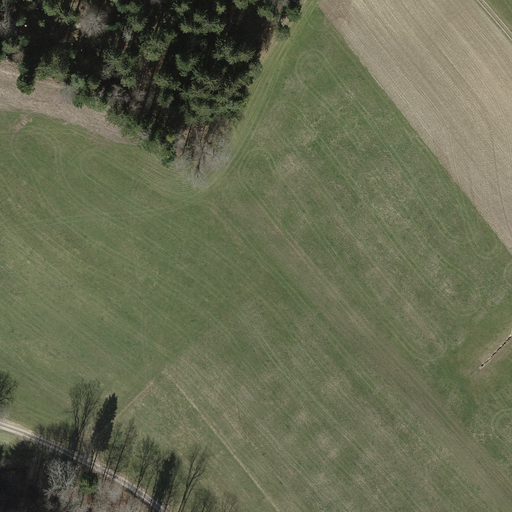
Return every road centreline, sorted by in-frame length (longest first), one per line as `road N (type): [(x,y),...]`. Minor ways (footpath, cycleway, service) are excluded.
road 1 (track): [(162,511),(91,465),(0,428)]
road 2 (track): [(303,0),(209,149)]
